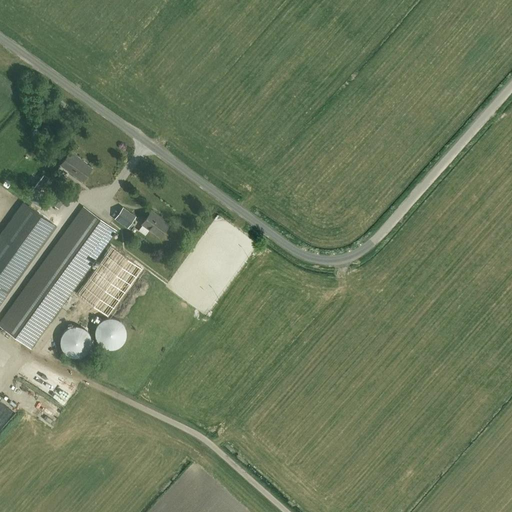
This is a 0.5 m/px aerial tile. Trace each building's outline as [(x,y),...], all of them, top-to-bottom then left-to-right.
[(82,181),(91,169),(77,158),(77,157),(70,152),(60,165),(82,181)] [(61,216),(65,210),(53,202),(49,207),(61,216)] [(23,203),(0,235),(0,234),(0,304),(33,258),(56,226),(23,203)] [(116,231),(83,207),(0,322),(0,326),(31,349),(116,231)] [(142,225),(159,237),(168,225),(158,217),(159,216),(151,211),(142,225)] [(114,219),(126,227),(130,221),(118,213),(114,219)] [(108,313),(141,269),(121,253),(87,297),(108,313)] [(109,348),(114,349),(119,347),(123,345),(126,341),(128,337),(128,332),(126,327),(123,323),(119,320),(114,319),(108,320),(104,322),(100,326),(98,331),(98,337),(100,342),(104,345),(109,348)] [(61,342),(62,347),(64,352),(67,355),(72,357),(77,358),(82,357),(86,355),(90,351),(92,345),(92,339),(90,334),(86,330),(81,327),(75,327),(70,328),(66,332),(63,336),(61,342)] [(71,385),(76,377),(41,356),(36,363),(71,385)] [(29,362),(22,372),(60,397),(67,388),(29,362)] [(0,428),(6,422),(11,414),(2,405),(0,407),(0,428)]
